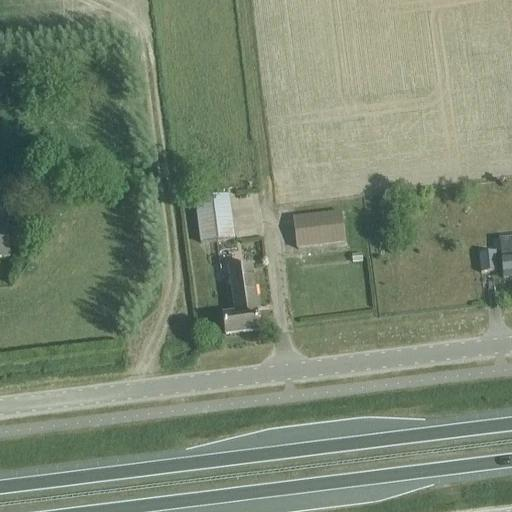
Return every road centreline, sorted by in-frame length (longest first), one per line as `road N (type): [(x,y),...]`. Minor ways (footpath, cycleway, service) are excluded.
road 1 (unclassified): [(0,409),(511,345)]
road 2 (trunk): [(511,425),(0,487)]
road 3 (trunk): [(101,511),(511,461)]
road 4 (track): [(288,374),(244,0)]
road 5 (track): [(147,392),(173,293),(142,32)]
